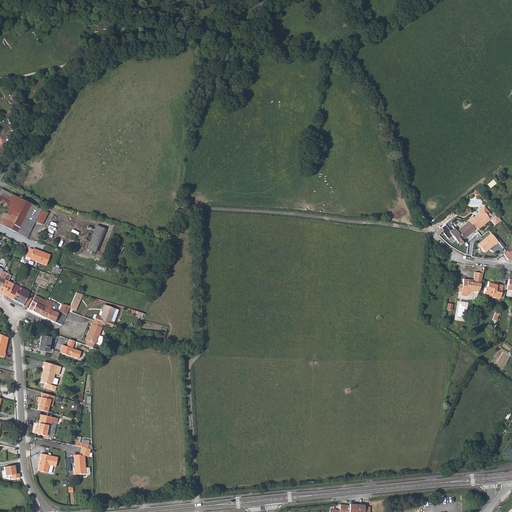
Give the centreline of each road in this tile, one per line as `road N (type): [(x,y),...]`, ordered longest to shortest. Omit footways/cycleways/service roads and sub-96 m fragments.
road 1 (track): [(198,506),(186,361),(199,348),(199,208),(427,227)]
road 2 (residential): [(263,0),(226,27),(136,43),(85,63),(50,97),(0,174)]
road 3 (tertiary): [(273,499),(466,480)]
road 4 (residential): [(18,350),(29,481)]
